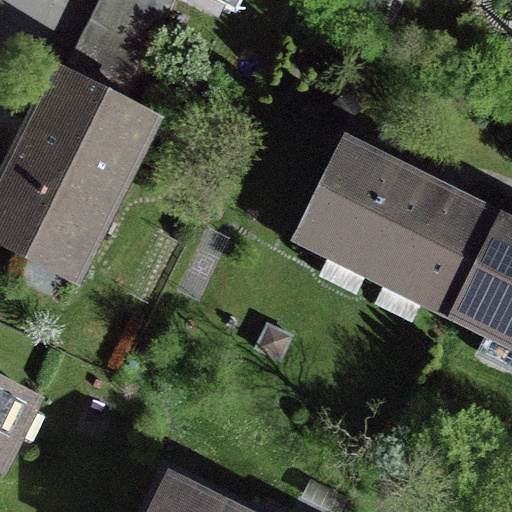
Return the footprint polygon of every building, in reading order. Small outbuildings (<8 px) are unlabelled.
[(103,0),(93,21),(147,48),(171,0),(186,0),(210,12),(216,0),(103,0)] [(147,48),(93,21),(66,75),(62,73),(8,181),(0,197),(0,243),(72,280),(153,119),(120,102),(147,48)] [(502,222),(343,143),(297,236),(456,315),(457,314),(501,224),(502,222)] [(511,228),(501,224),(457,314),(511,340),(511,228)] [(0,465),(33,399),(0,382),(0,465)] [(229,511),(169,482),(154,511),(229,511)]
